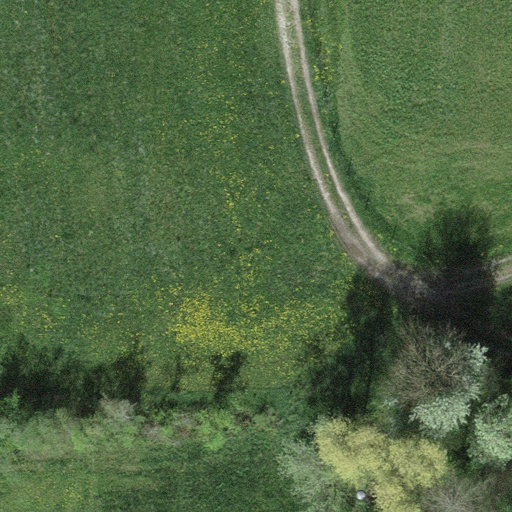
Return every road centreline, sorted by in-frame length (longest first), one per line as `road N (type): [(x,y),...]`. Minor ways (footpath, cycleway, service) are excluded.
road 1 (track): [(287,0),(315,146),(370,248),(410,287),(437,291),(511,273)]
road 2 (track): [(400,511),(410,287)]
